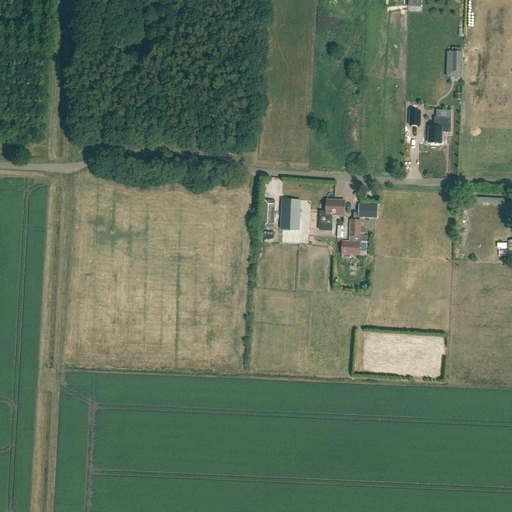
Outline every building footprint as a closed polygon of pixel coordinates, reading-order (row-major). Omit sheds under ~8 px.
[(452,53),(451,73),(461,73),(462,53),(452,53)] [(420,127),(421,112),(410,112),(409,126),(420,127)] [(451,133),(451,119),(434,118),(434,127),(429,127),(429,144),(441,144),(442,133),(451,133)] [(274,222),(270,221),(271,207),(275,207),(275,201),(265,200),(264,227),(274,228),(274,222)] [(282,200),(281,230),(299,231),(300,201),(282,200)] [(345,201),(327,201),(327,212),(321,212),(320,231),(331,231),(332,216),(344,216),(345,201)] [(360,206),(359,217),(377,218),(377,206),(360,206)] [(360,238),(360,236),(361,221),(350,220),(349,239),(349,242),(342,242),(341,255),(359,256),(359,252),(360,243),(360,238)] [(360,238),(360,243),(367,244),(368,244),(368,236),(360,236),(360,238)]
